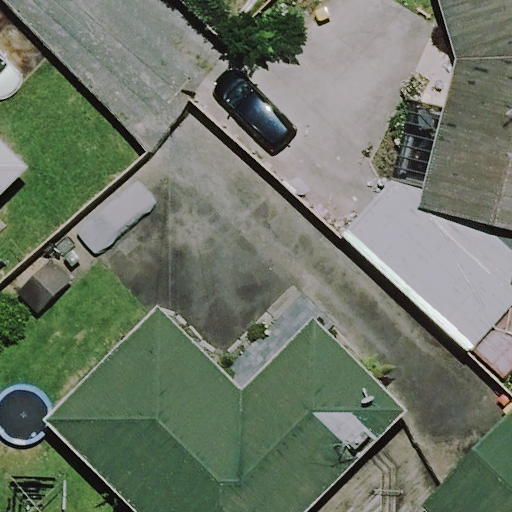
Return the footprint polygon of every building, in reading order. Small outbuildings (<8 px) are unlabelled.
[(511,0),(435,0),(457,71),(420,214),(511,238),(511,0)] [(0,202),(25,178),(0,152),(0,202)] [(511,377),(511,296),(390,189),(340,247),(501,390),(511,377)] [(319,511),(369,462),(413,419),(305,312),(235,382),(162,310),(44,429),(127,511),(319,511)] [(511,511),(511,427),(431,511),(511,511)]
